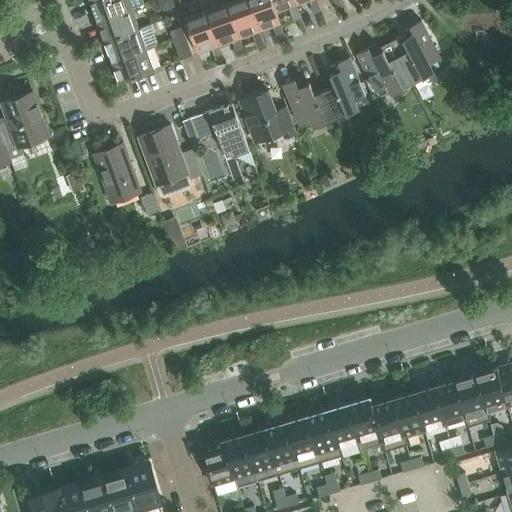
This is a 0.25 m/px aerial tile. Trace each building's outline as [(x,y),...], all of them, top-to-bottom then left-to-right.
[(130,0),(90,0),(98,20),(133,7),(132,3),(130,0)] [(172,0),(158,0),(163,11),(175,7),(172,0)] [(250,0),(231,0),(228,1),(241,37),(252,33),(257,46),(264,43),(259,30),(261,30),(250,0)] [(278,12),(272,0),(250,0),(261,30),(272,26),(277,39),(285,36),(276,13),(278,12)] [(301,18),(296,5),(298,5),(295,0),(272,0),(278,12),(289,8),(293,20),(301,18)] [(295,0),(298,5),(309,1),(314,13),(321,11),(316,0),(295,0)] [(241,37),(228,1),(207,9),(220,44),(232,40),(237,54),(244,51),(239,38),(241,37)] [(140,28),(140,27),(134,11),(133,7),(98,20),(105,41),(140,28)] [(223,58),(218,45),(220,44),(207,9),(186,17),(199,52),(211,48),(216,61),(223,58)] [(404,36),(393,42),(413,82),(436,70),(445,65),(441,56),(421,19),(405,28),(408,34),(404,36)] [(140,27),(140,28),(105,41),(113,61),(147,48),(147,47),(159,42),(151,23),(140,27)] [(174,38),(174,39),(186,34),(183,25),(171,30),(174,38)] [(186,34),(174,39),(181,59),(194,55),(186,34)] [(376,43),(358,52),(378,90),(388,85),(393,92),(413,82),(393,42),(379,49),(376,43)] [(120,81),(155,69),(147,48),(113,61),(120,81)] [(331,72),(335,83),(324,88),(336,118),(360,109),(356,100),(366,95),(350,56),(332,63),(335,70),(331,72)] [(311,118),(314,127),(336,118),(324,88),(314,92),(309,81),(305,82),(302,76),(284,83),(300,123),(311,118)] [(34,89),(2,101),(9,121),(0,124),(0,126),(11,158),(25,153),(22,145),(50,134),(34,89)] [(256,140),(282,131),(284,137),(297,132),(287,106),(277,110),(269,89),(241,99),(256,140)] [(251,149),(233,102),(210,110),(183,120),(191,141),(218,131),(225,150),(237,155),(251,149)] [(393,119),(387,121),(393,137),(399,134),(393,119)] [(182,152),(172,124),(139,136),(160,194),(165,196),(190,187),(192,182),(190,176),(201,172),(193,148),(182,152)] [(0,163),(12,159),(11,158),(0,126),(0,163)] [(83,141),(72,145),(77,157),(87,153),(83,141)] [(124,142),(95,152),(113,202),(142,192),(124,142)] [(25,153),(11,158),(12,159),(16,171),(29,166),(25,153)] [(152,192),(141,196),(149,216),(160,212),(152,192)] [(223,200),(213,204),(217,214),(227,210),(223,200)] [(164,221),(175,251),(180,249),(169,219),(164,221)] [(84,254),(83,257),(83,260),(85,262),(87,264),(89,264),(92,264),(95,263),(96,261),(97,258),(97,255),(95,253),(93,251),(90,250),(88,251),(85,252),(84,254)] [(511,361),(497,366),(508,404),(511,402),(511,361)] [(497,366),(476,372),(487,410),(489,410),(508,404),(497,366)] [(476,372),(455,378),(467,417),(465,417),(468,426),(491,419),(489,410),(487,410),(476,372)] [(455,378),(435,385),(446,423),(465,417),(467,417),(455,378)] [(435,385),(414,391),(425,429),(446,423),(435,385)] [(414,391),(393,397),(404,435),(406,434),(425,429),(414,391)] [(360,439),(358,440),(361,449),(383,443),(384,442),(372,403),(373,403),(371,395),(349,402),(360,439)] [(393,397),(373,403),(372,403),(384,442),(383,443),(385,450),(409,443),(406,434),(404,435),(393,397)] [(339,446),(340,445),(358,440),(360,439),(349,402),(328,408),(339,446)] [(307,414),(321,461),(343,454),(340,445),(339,446),(328,408),(307,414)] [(307,414),(286,420),(300,467),(321,461),(307,414)] [(266,426),(279,473),(300,467),(286,420),(266,426)] [(266,426),(245,433),(256,470),(255,471),(257,480),(279,473),(266,426)] [(505,431),(494,434),(497,443),(507,440),(505,431)] [(245,433),(224,439),(235,476),(255,471),(256,470),(245,433)] [(494,434),(484,437),(487,446),(497,443),(494,434)] [(235,476),(224,439),(202,445),(213,483),(235,476)] [(455,455),(466,452),(463,443),(453,446),(455,455)] [(511,468),(511,444),(497,449),(503,471),(511,468)] [(445,458),(455,455),(453,446),(442,449),(445,458)] [(414,467),(424,464),(422,455),(411,459),(414,467)] [(136,466),(127,469),(138,506),(161,499),(149,458),(134,462),(136,466)] [(404,471),(414,467),(411,459),(401,462),(404,471)] [(113,473),(104,476),(114,511),(117,511),(138,506),(127,469),(127,468),(112,472),(113,473)] [(372,480),(382,477),(379,468),(369,471),(372,480)] [(511,491),(511,468),(503,471),(510,492),(511,491)] [(361,483),(372,480),(369,471),(359,474),(361,483)] [(469,482),(465,471),(457,474),(460,484),(469,482)] [(90,480),(81,483),(89,511),(114,511),(104,476),(103,472),(88,476),(90,480)] [(338,480),(328,484),(330,492),(341,489),(338,480)] [(67,487),(58,489),(64,511),(89,511),(81,483),(81,481),(66,486),(67,487)] [(472,492),(469,482),(460,484),(463,495),(472,492)] [(330,492),(328,484),(317,487),(320,496),(330,492)] [(64,511),(58,489),(57,488),(33,496),(37,511),(64,511)] [(297,493),(286,496),(289,505),(299,502),(297,493)] [(286,496),(276,499),(279,508),(289,505),(286,496)]
